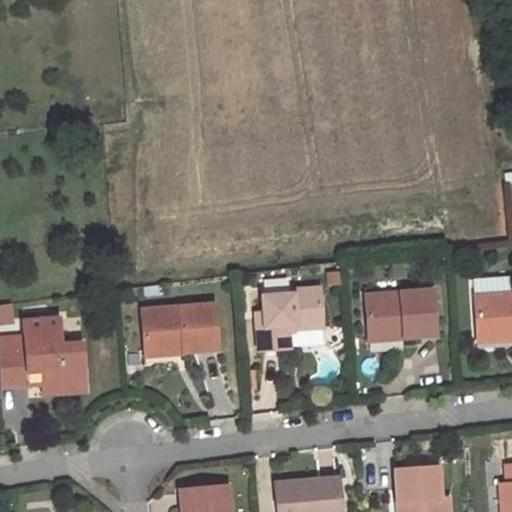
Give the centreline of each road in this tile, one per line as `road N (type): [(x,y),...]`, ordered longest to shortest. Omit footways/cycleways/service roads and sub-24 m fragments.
road 1 (residential): [(132,458),(511,411)]
road 2 (residential): [(0,476),(132,458)]
